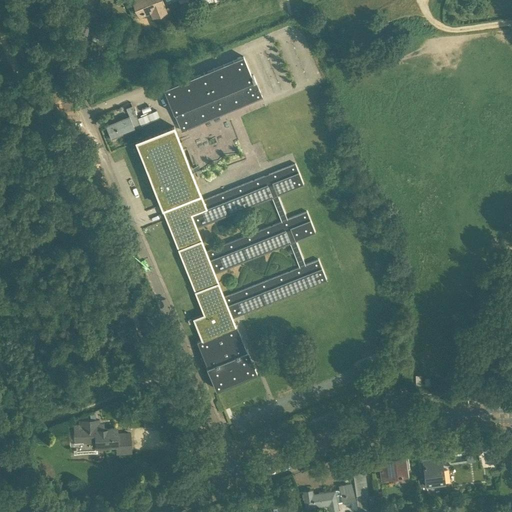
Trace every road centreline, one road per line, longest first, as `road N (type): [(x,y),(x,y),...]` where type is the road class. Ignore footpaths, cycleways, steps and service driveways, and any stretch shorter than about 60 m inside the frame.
road 1 (unclassified): [(190,369),(82,111),(77,74),(89,0)]
road 2 (track): [(160,379),(39,114)]
road 3 (secondary): [(235,476),(363,425),(424,417)]
